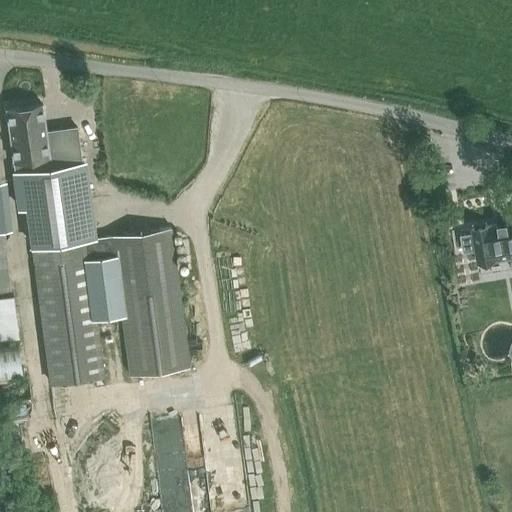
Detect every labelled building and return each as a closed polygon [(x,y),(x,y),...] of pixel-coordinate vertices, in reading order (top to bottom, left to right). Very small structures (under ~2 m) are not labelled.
[(42,102),(7,107),(7,111),(13,153),(21,208),(29,206),(31,219),(34,244),(85,237),(98,236),(87,159),(83,160),(78,125),(46,129),(42,102)] [(1,179),(0,179),(0,257),(9,257),(1,179)] [(488,224),(471,227),(472,231),(475,248),(477,259),(494,256),(494,255),(509,253),(511,267),(511,220),(506,221),(506,220),(504,220),(505,222),(497,223),(497,221),(496,222),(496,223),(488,224)] [(98,236),(85,237),(96,317),(123,314),(131,373),(190,365),(172,225),(98,236)] [(85,237),(34,244),(53,383),(104,376),(96,317),(85,237)] [(9,257),(0,257),(0,291),(12,290),(9,257)] [(14,293),(0,295),(0,337),(18,335),(14,293)] [(0,382),(24,380),(19,338),(0,339),(0,382)]
